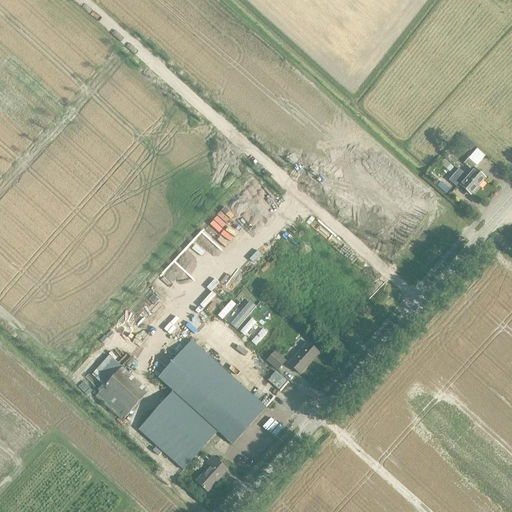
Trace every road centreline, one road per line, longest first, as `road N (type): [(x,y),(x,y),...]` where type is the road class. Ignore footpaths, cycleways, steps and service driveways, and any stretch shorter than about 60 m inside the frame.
road 1 (tertiary): [(235,511),(511,201)]
road 2 (track): [(321,415),(428,511)]
